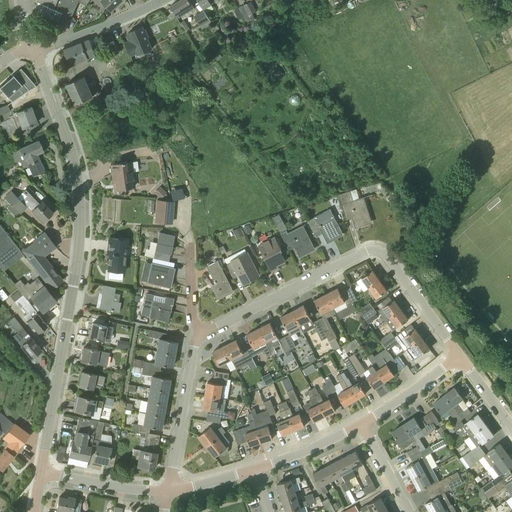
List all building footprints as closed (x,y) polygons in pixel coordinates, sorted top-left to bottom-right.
[(72,17),(79,0),(87,5),(89,0),(39,0),(38,2),(47,6),(72,17)] [(123,0),(102,0),(101,1),(111,12),(123,0)] [(188,0),(180,0),(170,6),(175,14),(178,19),(194,9),(192,4),(188,0)] [(198,0),(203,9),(217,0),(198,0)] [(251,1),(243,5),(251,20),(254,18),(252,14),(257,12),(251,1)] [(194,16),(202,30),(212,24),(204,10),(194,16)] [(137,53),(137,55),(152,49),(147,38),(148,36),(145,31),(144,30),(142,27),(128,33),(131,40),(125,43),(130,56),(137,53)] [(112,36),(103,39),(105,44),(114,41),(112,36)] [(95,56),(93,49),(89,40),(65,49),(71,65),(95,56)] [(0,86),(0,88),(5,95),(7,98),(21,86),(21,85),(22,84),(28,91),(35,87),(25,75),(18,82),(12,76),(0,86)] [(76,104),(92,97),(99,94),(93,82),(87,85),(83,77),(67,84),(76,104)] [(0,115),(10,112),(7,105),(0,107),(0,115)] [(22,128),(27,126),(28,126),(28,127),(30,126),(30,125),(37,123),(36,122),(30,108),(31,108),(31,107),(16,113),(22,128)] [(29,165),(30,168),(33,176),(43,171),(36,154),(42,152),(38,141),(11,153),(15,162),(19,161),(23,168),(29,165)] [(117,190),(127,188),(133,187),(130,162),(110,165),(112,183),(116,182),(117,190)] [(162,185),(154,189),(158,196),(166,193),(162,185)] [(182,186),(170,189),(172,199),(184,196),(182,186)] [(28,207),(35,215),(42,222),(52,213),(41,202),(27,187),(22,192),(26,196),(20,202),(10,190),(3,198),(10,205),(18,214),(19,215),(21,213),(28,207)] [(352,218),(352,219),(355,229),(356,229),(355,226),(371,221),(363,197),(353,201),(350,191),(338,194),(346,220),(352,218)] [(173,201),(157,200),(155,222),(171,223),(173,201)] [(340,233),(336,224),(335,222),(336,222),(330,209),(314,217),(323,235),(327,244),(334,240),(332,238),(340,233)] [(314,248),(309,239),(302,225),(288,233),(286,230),(280,233),(289,251),(295,248),(300,258),(300,257),(299,255),(314,248)] [(0,267),(3,271),(22,255),(23,255),(20,251),(0,226),(0,267)] [(23,255),(22,255),(25,258),(26,257),(51,289),(61,281),(42,256),(55,247),(44,233),(34,241),(35,242),(26,249),(25,247),(20,251),(23,255)] [(168,261),(169,255),(170,255),(172,246),(171,246),(173,236),(159,233),(156,243),(154,251),(153,258),(168,261)] [(259,245),(267,263),(272,272),(278,268),(277,266),(285,261),(279,251),(281,250),(279,246),(280,246),(280,244),(278,239),(276,238),(275,239),(275,237),(264,243),(262,241),(260,243),(260,245),(259,245)] [(108,271),(118,272),(123,272),(126,243),(117,242),(118,239),(108,238),(107,254),(109,254),(108,271)] [(234,278),(239,276),(243,284),(258,276),(247,254),(227,264),(234,278)] [(221,259),(215,262),(207,267),(216,285),(213,287),(212,286),(218,299),(233,292),(220,267),(224,265),(221,259)] [(151,264),(149,274),(147,283),(170,287),(173,273),(172,273),(173,269),(151,264)] [(369,288),(380,280),(372,271),(362,278),(369,288)] [(14,285),(19,291),(23,296),(39,316),(37,313),(41,311),(43,313),(56,302),(50,294),(37,278),(29,285),(27,283),(24,286),(19,280),(14,285)] [(380,280),(369,288),(376,298),(387,290),(380,280)] [(114,288),(112,287),(102,285),(100,294),(101,295),(98,308),(118,312),(120,303),(112,301),(114,288)] [(351,287),(346,290),(352,303),(357,300),(351,287)] [(338,288),(326,294),(333,308),(336,315),(348,309),(347,305),(352,303),(346,290),(340,293),(338,288)] [(336,315),(333,308),(326,294),(314,300),(321,314),(327,311),(331,318),(336,315)] [(15,302),(21,309),(22,308),(27,314),(23,317),(27,321),(26,322),(31,329),(33,327),(37,333),(41,329),(43,329),(45,328),(45,326),(46,325),(39,316),(23,296),(15,302)] [(173,299),(165,297),(164,303),(151,300),(148,318),(168,322),(170,312),(171,312),(173,299)] [(386,321),(401,310),(394,300),(378,311),(386,321)] [(362,316),(373,308),(370,303),(358,311),(362,316)] [(318,320),(313,323),(304,305),(292,311),(302,330),(303,333),(315,327),(321,340),(327,338),(318,320)] [(373,308),(362,316),(365,321),(377,313),(373,308)] [(397,327),(400,325),(408,319),(401,310),(386,321),(393,331),(397,327)] [(302,330),(292,311),(280,317),(287,331),(293,328),(296,333),(302,330)] [(323,317),(318,320),(327,338),(333,350),(340,346),(336,339),(337,338),(332,329),(330,330),(323,317)] [(113,328),(102,325),(92,323),(89,338),(109,342),(110,341),(112,340),(113,336),(111,334),(113,328)] [(265,342),(277,336),(270,323),(258,329),(265,342)] [(383,345),(389,353),(394,360),(397,357),(390,347),(398,342),(405,351),(422,339),(415,329),(411,324),(394,337),(383,345)] [(13,337),(24,351),(30,359),(32,358),(36,355),(36,354),(41,351),(23,328),(13,337)] [(246,335),(253,348),(259,345),(264,354),(265,353),(267,357),(271,355),(265,342),(258,329),(246,335)] [(380,340),(383,345),(394,337),(391,332),(380,340)] [(289,335),(284,337),(290,350),(296,347),(289,335)] [(285,352),(290,350),(284,337),(279,340),(285,352)] [(356,338),(344,345),(346,349),(358,343),(356,338)] [(158,339),(156,351),(174,355),(176,342),(158,339)] [(405,351),(406,353),(412,361),(429,348),(422,339),(405,351)] [(251,370),(257,367),(250,354),(245,357),(236,340),(224,346),(231,359),(234,364),(245,358),(251,370)] [(231,359),(224,346),(213,352),(220,365),(231,359)] [(108,353),(93,349),(83,347),(80,361),(103,366),(105,356),(108,357),(108,353)] [(156,351),(154,364),(160,365),(171,367),(174,355),(156,351)] [(354,353),(348,357),(359,375),(365,372),(354,353)] [(377,361),(372,354),(367,357),(373,365),(384,382),(394,375),(401,370),(394,360),(389,353),(377,361)] [(394,360),(401,370),(406,366),(399,356),(397,357),(394,360)] [(359,375),(348,357),(344,360),(354,378),(359,375)] [(366,378),(368,380),(374,389),(384,382),(373,365),(368,368),(372,374),(366,378)] [(215,371),(214,377),(228,379),(229,374),(215,371)] [(95,375),(91,374),(81,372),(78,386),(92,389),(94,383),(102,385),(104,376),(95,375)] [(344,372),(340,374),(355,400),(365,394),(359,382),(353,386),(348,378),(347,378),(344,372)] [(338,394),(339,397),(344,406),(355,400),(340,374),(336,376),(344,391),(338,394)] [(169,379),(158,377),(152,376),(149,389),(167,392),(169,379)] [(214,377),(213,383),(207,382),(205,395),(220,398),(223,385),(227,385),(228,379),(214,377)] [(326,382),(327,384),(331,392),(336,390),(330,379),(326,382)] [(331,392),(327,384),(322,386),(326,395),(331,392)] [(315,388),(311,390),(324,416),(335,411),(329,399),(324,402),(320,393),(318,394),(315,388)] [(444,396),(452,406),(462,419),(464,418),(471,413),(467,408),(464,410),(458,402),(463,398),(455,388),(444,396)] [(165,404),(167,392),(149,389),(147,401),(165,404)] [(294,407),(300,404),(293,389),(287,392),(294,407)] [(308,410),(309,413),(314,422),(324,416),(311,390),(307,391),(310,397),(309,398),(313,407),(308,410)] [(208,409),(207,415),(221,417),(227,418),(228,412),(224,412),(225,403),(220,402),(220,398),(205,395),(203,408),(208,409)] [(102,402),(87,398),(78,396),(74,411),(84,413),(91,414),(91,418),(98,420),(102,402)] [(106,396),(104,405),(113,407),(115,398),(106,396)] [(456,423),(460,420),(462,419),(452,406),(444,396),(433,404),(441,415),(447,411),(456,423)] [(264,402),(270,416),(277,413),(271,399),(264,402)] [(163,417),(165,404),(147,401),(145,413),(163,417)] [(305,426),(301,417),(299,414),(293,416),(290,408),(289,408),(286,401),(282,403),(293,431),(305,426)] [(282,435),(293,431),(282,403),(278,405),(281,411),(279,412),(283,420),(277,423),(282,435)] [(251,413),(261,442),(273,439),(269,429),(274,427),(270,416),(265,417),(266,419),(260,421),(256,409),(251,411),(251,413)] [(431,411),(426,415),(433,424),(438,420),(431,411)] [(145,413),(143,426),(149,427),(160,429),(163,417),(145,413)] [(244,428),(239,429),(243,443),(248,441),(249,446),(261,442),(251,413),(247,415),(251,426),(250,426),(252,431),(245,433),(244,428)] [(470,436),(485,425),(477,414),(467,422),(467,423),(464,425),(460,420),(456,423),(451,427),(454,431),(462,426),(470,436)] [(221,417),(207,415),(206,421),(220,423),(221,417)] [(433,424),(426,415),(420,419),(420,420),(417,422),(414,417),(404,424),(414,441),(417,446),(420,452),(427,448),(416,432),(421,429),(426,436),(433,432),(432,431),(436,428),(433,424)] [(96,421),(88,419),(78,417),(76,427),(77,428),(75,437),(74,437),(92,441),(96,421)] [(91,444),(96,445),(93,461),(107,464),(110,448),(111,442),(99,440),(103,423),(96,421),(92,441),(91,444)] [(3,436),(10,442),(18,448),(29,435),(13,423),(3,436)] [(403,448),(414,441),(404,424),(392,432),(399,443),(403,448)] [(483,444),(485,442),(493,436),(485,425),(470,436),(469,437),(477,447),(463,457),(466,462),(482,450),(479,445),(482,443),(483,444)] [(198,436),(206,447),(226,432),(221,427),(215,432),(211,427),(198,436)] [(233,431),(236,440),(237,445),(243,443),(239,429),(233,431)] [(0,469),(1,470),(13,455),(18,448),(10,442),(4,448),(0,453),(0,431),(1,431),(0,430),(0,469)] [(226,432),(206,447),(214,457),(219,454),(225,454),(227,453),(229,442),(223,434),(226,432)] [(155,453),(157,443),(158,443),(159,435),(148,433),(145,433),(144,433),(143,441),(147,441),(145,451),(138,450),(133,449),(131,458),(139,459),(137,467),(153,470),(156,453),(155,453)] [(88,460),(91,444),(92,441),(74,437),(74,438),(75,438),(74,444),(71,443),(69,456),(88,460)] [(491,466),(507,454),(499,443),(488,451),(489,452),(486,455),(482,450),(466,462),(470,466),(477,461),(484,456),(491,466)] [(406,467),(413,479),(432,469),(425,456),(433,452),(430,446),(427,448),(420,452),(410,457),(413,463),(406,467)] [(420,452),(417,446),(407,452),(410,457),(420,452)] [(352,470),(363,464),(356,451),(345,457),(352,470)] [(511,474),(509,470),(511,467),(511,460),(507,454),(491,466),(499,475),(491,481),(495,486),(511,474)] [(345,457),(334,462),(341,475),(352,470),(345,457)] [(334,462),(324,468),(331,481),(341,475),(334,462)] [(331,481),(324,468),(313,474),(324,494),(328,492),(324,485),(331,481)] [(429,494),(451,482),(460,477),(457,472),(439,482),(432,468),(432,469),(413,479),(419,491),(425,488),(429,494)] [(495,486),(498,491),(505,485),(511,494),(511,474),(495,486)] [(367,495),(367,494),(376,489),(369,476),(365,478),(369,486),(363,488),(367,495)] [(277,484),(281,496),(295,491),(293,484),(301,482),(299,477),(277,484)] [(349,480),(345,482),(349,490),(353,487),(349,480)] [(426,503),(430,511),(438,511),(450,506),(447,500),(444,501),(441,496),(442,495),(441,494),(454,487),(451,482),(429,494),(432,500),(426,503)] [(299,503),(295,491),(281,496),(284,507),(299,503)] [(56,510),(66,511),(71,511),(73,504),(80,506),(81,500),(74,499),(74,498),(67,497),(67,499),(59,497),(56,510)] [(371,511),(379,511),(386,508),(381,497),(360,508),(362,511),(363,511),(370,509),(371,511)] [(284,507),(285,511),(301,511),(300,508),(316,503),(314,498),(306,501),(299,503),(284,507)] [(327,511),(335,511),(328,498),(322,501),(327,511)] [(505,499),(483,511),(507,511),(511,510),(505,499)]
